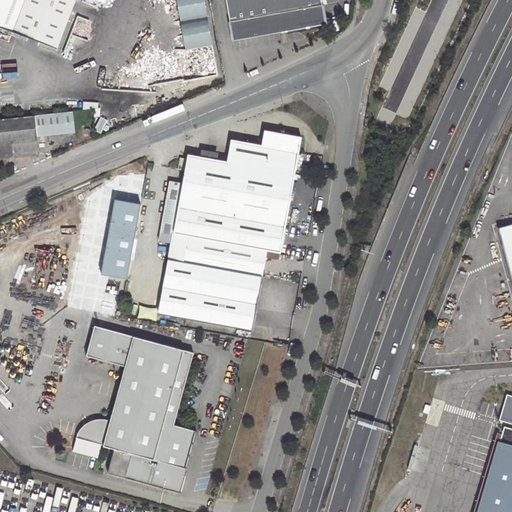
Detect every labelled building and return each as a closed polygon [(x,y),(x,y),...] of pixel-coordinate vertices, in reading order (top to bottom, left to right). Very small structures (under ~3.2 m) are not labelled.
[(0,0),(0,25),(57,47),(74,0),(0,0)] [(225,0),(233,41),(325,24),(320,0),(225,0)] [(34,116),(36,137),(75,133),(73,112),(34,116)] [(0,119),(0,158),(38,154),(36,137),(34,116),(0,119)] [(302,137),(265,130),(263,145),(232,140),(228,161),(189,155),(188,160),(181,159),(179,170),(186,171),(184,182),(172,180),(161,240),(173,242),(160,313),(254,330),(269,250),(282,252),(302,137)] [(511,220),(499,224),(511,275),(511,220)] [(126,366),(104,445),(115,448),(108,472),(125,476),(163,487),(164,485),(166,485),(168,486),(171,486),(173,485),(175,484),(177,483),(179,481),(181,479),(182,477),(182,475),(184,476),(187,467),(184,467),(195,430),(172,424),(192,353),(95,325),(87,355),(126,366)] [(511,511),(511,392),(506,391),(499,416),(511,420),(511,425),(504,423),(476,511),(511,511)] [(73,450),(98,457),(101,443),(77,436),(73,450)] [(180,491),(184,476),(182,475),(182,477),(181,479),(179,481),(177,483),(175,484),(173,485),(171,486),(168,486),(166,485),(164,485),(163,487),(180,491)]
